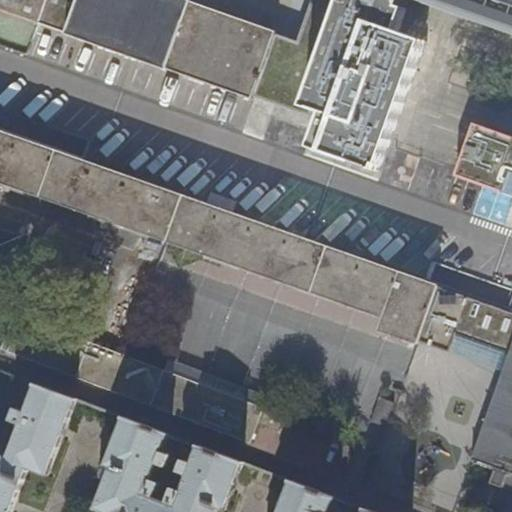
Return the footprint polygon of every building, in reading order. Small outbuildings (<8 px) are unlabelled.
[(0,0),(0,6),(41,21),(48,0),(0,0)] [(370,170),(371,168),(396,99),(402,102),(424,43),(421,42),(421,41),(407,36),(394,32),(404,0),(324,0),(306,51),(276,41),(279,33),(185,0),(48,0),(41,21),(41,24),(255,100),(256,98),(319,121),(310,148),(370,170)] [(511,0),(413,0),(473,21),(511,34),(511,0)] [(487,87),(511,96),(511,94),(511,79),(492,73),(487,87)] [(511,511),(511,309),(0,127),(0,175),(383,311),(378,324),(416,338),(417,336),(447,347),(454,329),(511,349),(511,352),(471,465),(495,473),(490,486),(503,491),(508,478),(511,479),(511,511)] [(511,139),(478,127),(459,178),(511,197),(511,139)] [(0,307),(1,308),(10,281),(7,280),(16,254),(19,255),(29,229),(18,225),(15,231),(0,237),(0,307)] [(0,341),(5,344),(15,316),(0,309),(0,341)] [(3,350),(243,443),(256,408),(15,316),(5,344),(3,350)] [(0,453),(0,511),(14,511),(31,468),(49,475),(79,400),(39,385),(28,412),(19,408),(14,421),(24,424),(11,457),(0,453)] [(97,511),(220,511),(223,507),(228,509),(246,463),(201,446),(195,463),(187,460),(180,478),(188,481),(184,490),(176,486),(174,491),(170,490),(167,498),(158,495),(163,482),(154,478),(158,469),(166,473),(173,454),(165,451),(171,435),(127,418),(109,464),(115,466),(97,511)] [(374,511),(368,510),(366,511),(332,511),(337,498),(294,481),(282,511),(374,511)]
